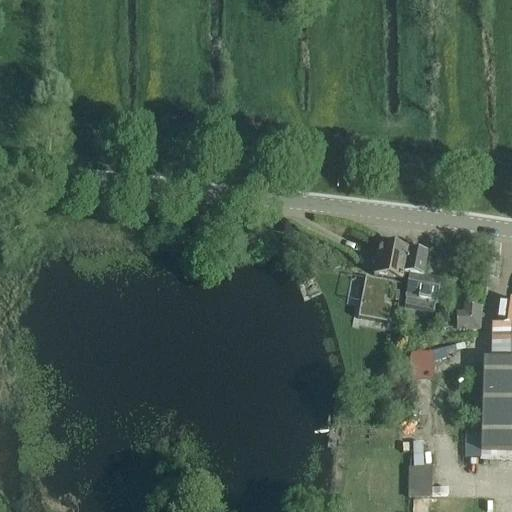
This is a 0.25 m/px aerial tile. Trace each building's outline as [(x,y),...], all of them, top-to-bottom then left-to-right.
[(359,318),(359,320),(389,325),(392,307),(386,306),(390,285),(401,287),(401,282),(403,275),(407,251),(379,246),(373,277),(375,277),(374,281),(367,280),(366,282),(368,282),(361,319),(359,318)] [(407,251),(403,275),(410,277),(406,299),(435,305),(436,301),(440,281),(423,278),(427,255),(407,251)] [(511,305),(500,305),(498,325),(511,325),(511,305)] [(467,317),(457,317),(457,331),(481,330),(483,308),(468,307),(467,317)] [(486,365),(484,457),(511,457),(511,325),(498,325),(491,325),(490,365),(486,365)] [(439,497),(438,467),(429,468),(429,444),(395,445),(395,467),(413,466),(413,498),(439,497)]
